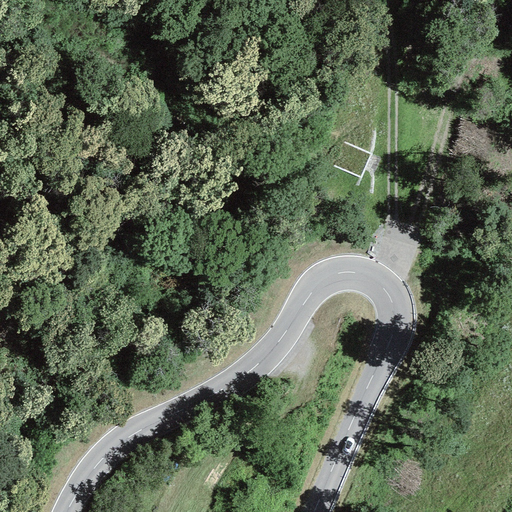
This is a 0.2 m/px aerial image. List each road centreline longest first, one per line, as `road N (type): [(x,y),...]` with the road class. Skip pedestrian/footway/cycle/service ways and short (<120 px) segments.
road 1 (tertiary): [(62,511),(121,439),(239,380),(270,352),(309,289),(340,273),(377,281),(391,301),(392,324),(316,511)]
road 2 (track): [(386,290),(481,0)]
road 3 (track): [(381,0),(391,69),(386,290)]
